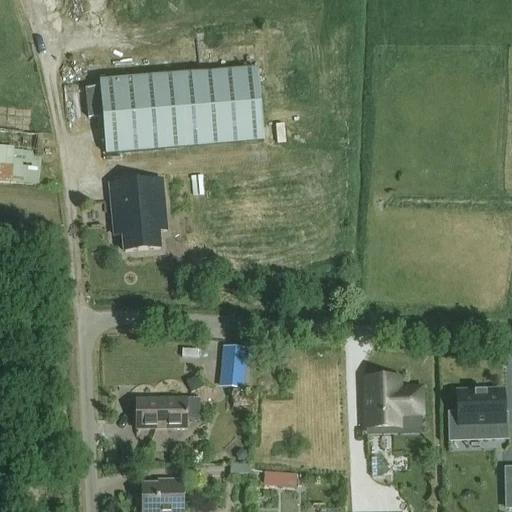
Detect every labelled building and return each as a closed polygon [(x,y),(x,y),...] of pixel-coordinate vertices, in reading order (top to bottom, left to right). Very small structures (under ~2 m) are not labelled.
[(99,83),(105,156),(263,143),(257,70),(99,83)] [(96,89),(85,90),(87,120),(98,119),(96,89)] [(0,184),(40,187),(42,157),(39,157),(40,137),(0,133),(0,184)] [(161,182),(111,187),(115,239),(123,238),(125,255),(160,252),(158,235),(166,234),(161,182)] [(59,245),(51,246),(52,259),(60,258),(59,245)] [(56,289),(68,288),(67,276),(55,277),(56,289)] [(226,350),(223,389),(243,391),(246,351),(226,350)] [(183,351),(182,360),(198,360),(198,351),(183,351)] [(197,377),(186,382),(191,394),(203,388),(197,377)] [(398,378),(365,379),(366,430),(400,429),(399,417),(421,417),(421,389),(399,390),(398,378)] [(457,413),(447,413),(448,444),(449,444),(449,443),(449,438),(487,437),(486,425),(504,424),(503,414),(502,392),(456,394),(457,413)] [(187,401),(136,402),(137,432),(188,431),(187,401)] [(302,487),(302,472),(268,471),(267,486),(302,487)] [(182,511),(182,484),(167,484),(167,487),(141,488),(142,491),(139,491),(136,494),(137,501),(140,504),(142,504),(141,511),(182,511)]
